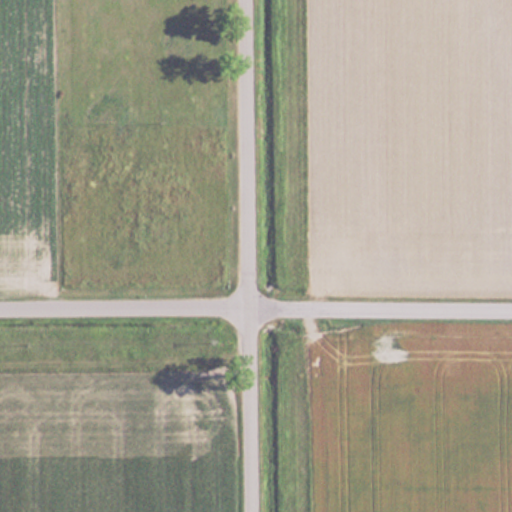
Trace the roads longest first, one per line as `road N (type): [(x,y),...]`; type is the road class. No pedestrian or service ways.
road 1 (residential): [(253,511),(247,0)]
road 2 (residential): [(511,316),(0,314)]
